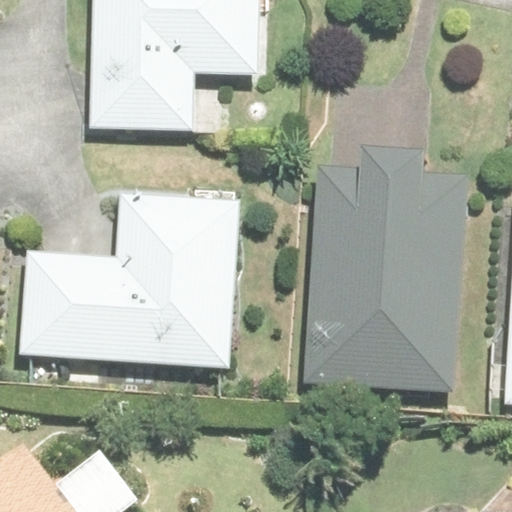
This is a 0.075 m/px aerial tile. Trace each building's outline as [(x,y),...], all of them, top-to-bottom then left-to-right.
[(219,0),(41,0),(32,179),(155,185),(158,124),(218,125),(219,0)] [(511,160),(497,216),(511,220),(511,160)] [(418,221),(260,210),(244,437),(401,449),(418,221)] [(188,314),(186,314),(193,251),(74,238),(66,306),(0,301),(0,410),(180,423),(188,314)] [(511,241),(457,239),(448,449),(484,451),(484,453),(511,454),(511,241)] [(0,511),(75,511),(33,455),(0,480),(0,479),(0,511)]
